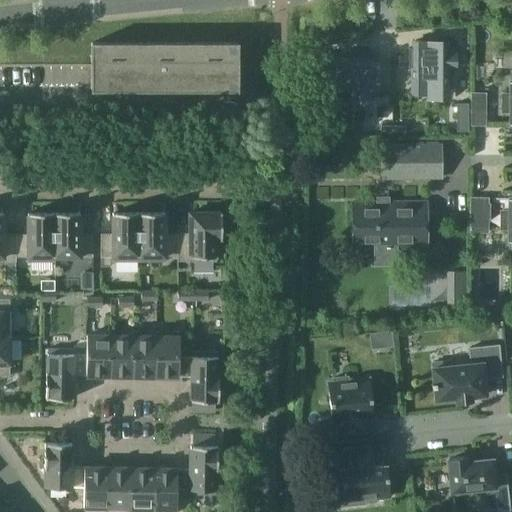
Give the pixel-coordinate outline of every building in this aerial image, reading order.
[(141,42),(93,42),(92,43),(91,43),(91,44),(91,89),(91,90),(92,90),(141,90),(141,42)] [(141,42),(141,90),(189,90),(189,42),(141,42)] [(189,42),(189,90),(237,90),(238,90),(238,89),(238,43),(237,42),(189,42)] [(408,54),(408,73),(411,73),(412,101),(451,100),(451,74),(457,74),(457,53),(450,53),(450,46),(417,47),(417,53),(408,54)] [(371,53),(352,53),(352,56),(324,56),(325,96),(351,95),(351,101),(372,101),(372,95),(379,95),(378,61),(371,61),(371,53)] [(510,94),(502,94),(502,112),(510,112),(510,125),(511,125),(511,131),(511,130),(511,70),(510,71),(510,94)] [(472,93),(471,124),(485,124),(485,93),(472,93)] [(468,106),(456,106),(456,134),(468,134),(468,106)] [(393,127),(381,127),(381,135),(393,135),(393,127)] [(406,127),(393,127),(393,135),(405,135),(406,127)] [(386,177),(442,177),(442,145),(386,145),(386,177)] [(509,228),(508,252),(511,251),(511,191),(511,192),(511,198),(509,198),(509,211),(501,211),(501,228),(509,228)] [(483,229),(484,198),(471,198),(470,229),(483,229)] [(353,247),(427,247),(427,201),(353,201),(353,247)] [(0,212),(0,261),(16,262),(15,234),(4,234),(3,213),(0,212)] [(139,261),(139,212),(113,212),(113,233),(100,233),(100,267),(107,267),(113,261),(139,261)] [(177,261),(178,261),(177,233),(165,233),(165,212),(139,212),(139,261),(165,261),(165,256),(177,256),(177,261)] [(177,233),(178,261),(217,261),(217,239),(221,239),(221,212),(190,212),(190,233),(177,233)] [(28,262),(54,261),(54,213),(28,213),(28,234),(15,234),(16,262),(16,257),(28,257),(28,262)] [(54,213),(54,261),(55,261),(55,257),(76,257),(93,256),(93,233),(80,233),(80,213),(54,213)] [(0,337),(9,337),(9,292),(0,291),(0,337)] [(156,291),(141,291),(141,300),(156,300),(156,291)] [(193,291),(178,291),(178,300),(193,300),(193,291)] [(193,291),(193,300),(208,300),(208,291),(193,291)] [(41,292),(41,300),(56,300),(56,292),(41,292)] [(464,294),(456,294),(456,303),(464,303),(464,294)] [(102,297),(87,297),(87,306),(102,306),(102,297)] [(133,297),(118,297),(118,306),(133,306),(133,297)] [(132,336),(110,335),(109,375),(132,376),(133,331),(132,331),(132,336)] [(133,331),(132,376),(155,376),(156,331),(133,331)] [(179,332),(156,331),(155,376),(179,376),(179,332)] [(109,375),(110,335),(87,335),(86,375),(87,375),(109,375)] [(9,337),(0,337),(0,375),(10,376),(10,363),(9,337)] [(434,386),(436,400),(456,397),(456,402),(471,400),(471,396),(486,394),(484,378),(502,376),(499,345),(469,348),(470,363),(451,365),(451,360),(432,362),(434,382),(431,382),(432,386),(434,386)] [(45,397),(72,398),(73,349),(47,348),(47,371),(46,371),(45,397)] [(191,400),(218,400),(219,374),(217,374),(218,352),(192,351),(191,400)] [(364,431),(363,418),(372,417),(373,417),(373,412),(369,378),(348,380),(348,376),(332,378),(333,382),(328,382),(331,414),(332,421),(333,421),(337,420),(338,434),(364,431)] [(45,443),(44,469),(45,469),(45,487),(71,487),(72,443),(45,443)] [(216,473),(217,446),(190,445),(188,494),(214,495),(215,473),(216,473)] [(386,465),(372,467),(370,447),(344,449),(346,469),(341,470),(344,502),(349,501),(349,505),(365,503),(365,499),(390,497),(387,469),(386,465)] [(497,511),(510,509),(506,473),(494,475),(492,458),(467,461),(467,457),(448,459),(451,491),(480,488),(495,487),(497,508),(497,511)] [(84,467),(83,507),(107,507),(108,467),(84,467)] [(108,467),(107,507),(130,508),(131,468),(108,467)] [(131,468),(130,508),(152,508),(151,511),(152,511),(153,468),(131,468)] [(153,468),(152,511),(176,511),(177,468),(153,468)]
